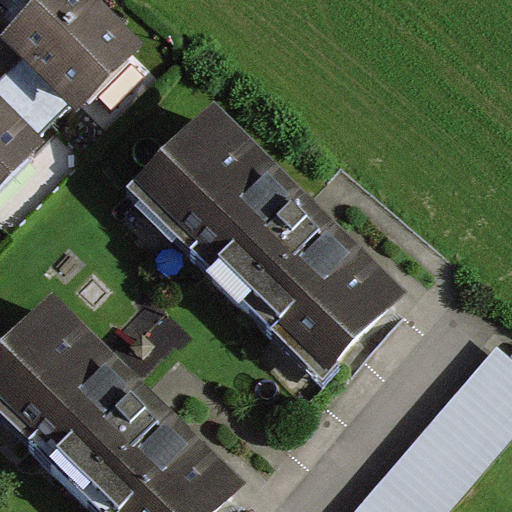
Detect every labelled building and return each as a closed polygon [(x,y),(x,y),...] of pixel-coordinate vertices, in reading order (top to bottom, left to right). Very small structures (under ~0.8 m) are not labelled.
[(137,51),(85,0),(51,0),(9,43),(77,111),(137,51)] [(0,190),(41,149),(0,108),(0,190)] [(212,123),(136,200),(322,383),(397,306),(212,123)] [(217,511),(235,495),(51,311),(0,361),(0,415),(96,511),(217,511)] [(357,511),(453,511),(511,444),(511,352),(502,344),(357,511)]
